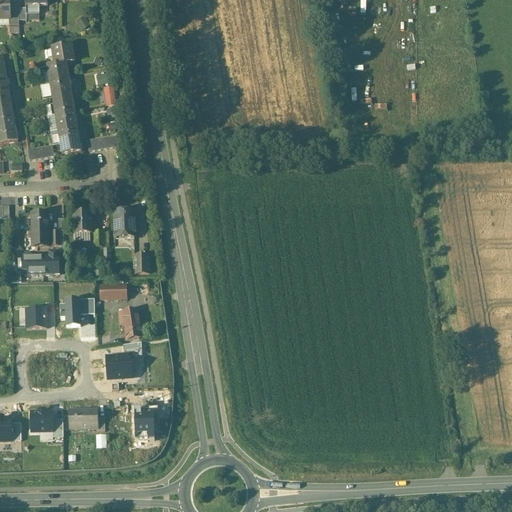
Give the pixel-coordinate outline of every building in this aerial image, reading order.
[(9,0),(0,0),(0,18),(9,18),(9,21),(10,21),(9,6),(9,0)] [(47,6),(47,0),(24,0),(25,7),(25,9),(26,16),(39,15),(39,7),(47,6)] [(19,6),(9,6),(10,21),(9,21),(9,27),(10,27),(19,27),(19,22),(19,10),(19,6)] [(71,47),(62,48),(52,49),(54,66),(66,64),(74,63),(71,47)] [(54,66),(46,67),(48,75),(49,82),(49,83),(69,79),(66,64),(54,66)] [(0,76),(0,96),(10,95),(6,75),(0,76)] [(69,79),(49,83),(50,91),(51,91),(52,97),(52,98),(71,95),(69,79)] [(10,95),(0,96),(0,116),(13,115),(10,95)] [(71,95),(52,98),(55,117),(75,114),(71,95)] [(75,114),(55,117),(57,132),(77,128),(75,114)] [(13,115),(0,116),(0,131),(16,129),(13,115)] [(77,128),(57,132),(60,146),(80,143),(77,128)] [(16,129),(0,131),(0,146),(18,143),(16,129)] [(117,137),(111,138),(113,149),(119,148),(117,137)] [(93,141),(87,142),(89,153),(95,152),(93,141)] [(80,143),(60,146),(62,156),(81,153),(80,143)] [(52,147),(46,148),(47,159),(54,158),(52,147)] [(36,161),(34,150),(27,151),(29,162),(36,161)] [(135,221),(135,212),(114,213),(115,238),(135,238),(135,227),(136,227),(136,221),(135,221)] [(91,213),(73,214),(74,235),(91,234),(91,233),(91,213)] [(48,215),(31,215),(32,248),(49,248),(48,215)] [(60,248),(59,232),(58,232),(51,232),(52,247),(59,247),(59,248),(60,248)] [(102,234),(102,232),(94,233),(91,233),(91,234),(94,234),(95,248),(103,247),(102,234)] [(27,273),(28,278),(60,278),(59,254),(49,254),(49,260),(32,260),(32,257),(22,258),(23,273),(27,273)] [(149,257),(134,257),(135,275),(149,275),(149,257)] [(17,267),(11,267),(11,285),(21,284),(21,273),(17,274),(17,267)] [(126,287),(100,288),(101,301),(126,301),(126,287)] [(93,301),(79,302),(80,317),(94,316),(93,301)] [(80,317),(79,302),(65,303),(65,308),(60,308),(60,321),(66,321),(66,329),(80,328),(80,317)] [(46,311),(25,311),(26,332),(46,331),(46,311)] [(137,311),(119,314),(120,324),(124,324),(126,340),(141,338),(137,311)] [(123,347),(123,358),(131,357),(141,357),(141,344),(123,347)] [(123,358),(106,359),(107,382),(133,380),(131,357),(123,358)] [(53,412),(46,413),(45,411),(38,412),(38,413),(30,413),(31,434),(52,434),(53,434),(53,422),(53,412)] [(98,411),(69,412),(69,431),(97,430),(98,430),(98,419),(98,411)] [(140,411),(134,411),(135,441),(154,440),(153,413),(140,413),(140,411)] [(11,420),(4,420),(4,419),(0,419),(0,443),(11,444),(11,425),(11,420)] [(63,421),(53,422),(53,434),(52,434),(52,439),(63,439),(63,421)] [(11,425),(11,444),(21,443),(20,425),(11,425)]
